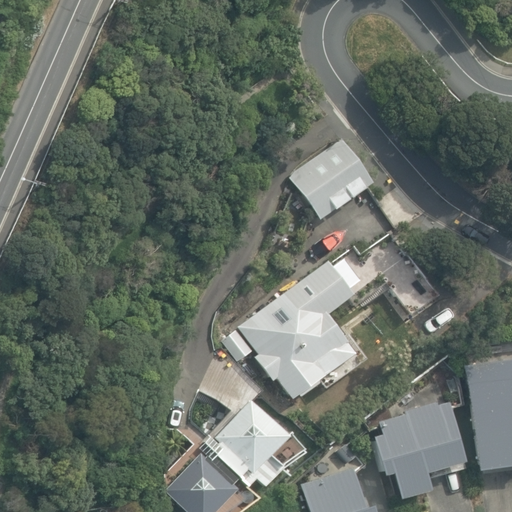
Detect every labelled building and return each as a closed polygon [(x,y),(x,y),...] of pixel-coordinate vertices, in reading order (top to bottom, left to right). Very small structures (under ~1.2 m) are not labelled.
[(368,180),(337,136),(283,174),(314,218),(368,180)] [(329,267),(325,262),(236,328),(257,356),(251,361),(269,385),(273,382),(287,401),(295,396),(297,398),(316,383),(324,389),(335,394),(369,368),(347,338),(338,337),(324,315),(350,294),(348,292),(351,289),(333,264),(329,267)] [(221,340),(236,360),(249,351),(234,331),(221,340)] [(511,359),(460,366),(474,472),(511,467),(511,359)] [(459,459),(443,399),(432,402),(431,398),(400,407),(401,411),(373,419),(376,432),(367,434),(378,473),(386,471),(394,497),(425,488),(420,470),(459,459)] [(161,491),(182,511),(212,511),(234,489),(229,485),(244,470),(248,474),(284,436),(246,401),(211,438),(216,443),(214,444),(206,437),(195,448),(203,456),(202,458),(197,453),(161,491)] [(368,511),(365,503),(358,506),(345,465),(296,481),(305,511),(368,511)]
